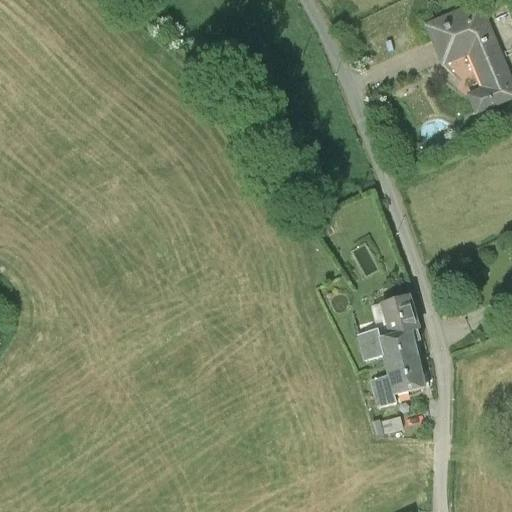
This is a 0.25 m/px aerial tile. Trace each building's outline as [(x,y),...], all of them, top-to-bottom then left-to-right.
[(511,107),(511,80),(501,54),(483,9),(426,32),(443,76),(472,64),(484,94),(468,101),(477,122),(511,107)] [(412,291),(381,298),(389,333),(412,328),(420,326),(412,291)] [(378,328),(358,333),(365,359),(385,354),(380,335),(378,328)] [(391,376),(395,394),(428,386),(412,328),(389,333),(380,335),(385,354),(391,376)] [(391,376),(370,380),(374,399),(395,394),(391,376)]
